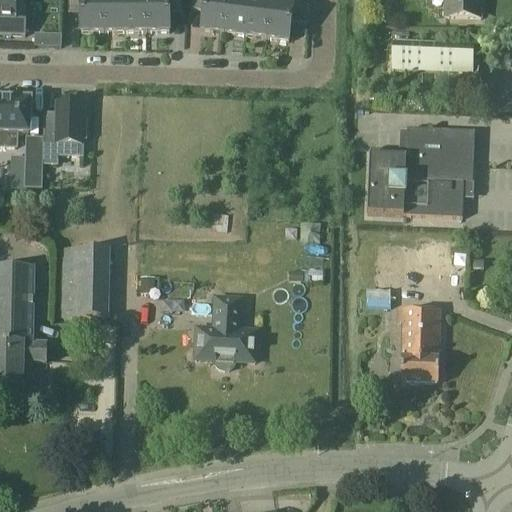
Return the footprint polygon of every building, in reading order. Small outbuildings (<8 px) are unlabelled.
[(23,2),(0,0),(0,37),(25,39),(26,2),(23,2)] [(103,36),(102,0),(67,0),(68,17),(81,16),(81,36),(103,36)] [(103,0),(102,0),(103,36),(125,36),(124,0),(123,0),(104,0),(103,0)] [(146,36),(146,0),(124,0),(125,36),(146,36)] [(146,0),(146,36),(169,35),(168,16),(181,16),(181,0),(146,0)] [(223,36),(227,0),(192,0),(190,12),(203,14),(201,33),(223,36)] [(244,39),(249,0),(248,0),(248,4),(228,1),(228,0),(227,0),(223,36),(244,39)] [(271,0),(249,0),(244,39),(266,41),(271,0)] [(271,0),(266,41),(288,44),(291,26),(307,28),(308,2),(293,0),(292,0),(291,9),(271,7),(272,0),(271,0)] [(444,0),(444,20),(480,22),(480,0),(444,0)] [(61,38),(44,37),(44,50),(61,50),(61,38)] [(435,46),(396,44),(396,51),(397,51),(397,69),(448,70),(447,91),(476,92),(477,72),(478,72),(479,54),(467,54),(435,53),(435,46)] [(0,150),(15,151),(16,137),(28,137),(29,105),(0,104),(0,150)] [(85,142),(86,125),(82,125),(83,107),(56,106),(56,127),(44,127),(43,143),(42,167),(56,167),(56,158),(81,159),(82,142),(85,142)] [(404,176),(471,179),(473,136),(406,133),(405,156),(404,176)] [(43,143),(29,143),(28,189),(42,189),(42,167),(43,143)] [(403,220),(404,176),(405,156),(369,154),(366,219),(403,220)] [(471,179),(404,176),(403,220),(462,223),(464,187),(471,187),(471,179)] [(211,233),(226,235),(227,218),(212,216),(211,226),(212,227),(211,233)] [(422,241),(424,276),(458,274),(457,240),(422,241)] [(380,291),(408,291),(409,248),(381,247),(380,291)] [(61,251),(61,273),(110,274),(110,252),(61,251)] [(0,392),(23,393),(24,366),(46,366),(47,347),(33,346),(35,270),(0,269),(0,392)] [(287,284),(322,285),(322,274),(302,273),(302,275),(288,275),(287,284)] [(140,281),(140,297),(153,297),(153,281),(140,281)] [(109,322),(109,302),(60,301),(59,320),(109,322)] [(256,334),(239,334),(241,302),(215,301),(213,332),(197,331),(195,363),(214,364),(215,368),(219,372),(224,374),(230,373),(234,369),(235,365),(255,366),(256,334)] [(402,326),(400,386),(438,387),(440,314),(398,313),(397,326),(402,326)]
